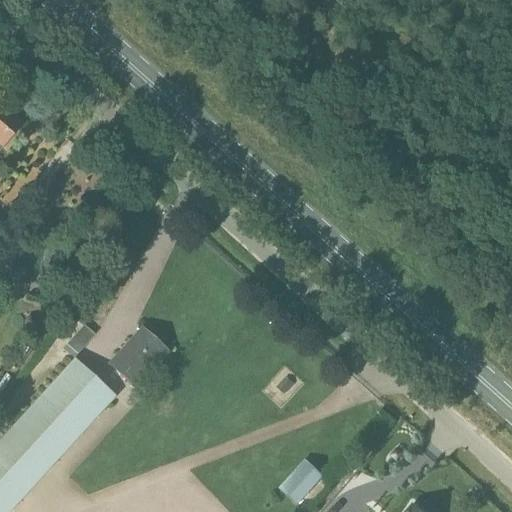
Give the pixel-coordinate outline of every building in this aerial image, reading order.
[(0,151),(24,124),(0,103),(0,151)] [(80,277),(89,262),(81,259),(86,251),(78,245),(73,252),(68,248),(58,261),(71,272),(80,277)] [(41,299),(65,302),(67,287),(43,285),(41,299)] [(142,331),(110,365),(134,387),(156,363),(153,361),(163,350),(142,331)] [(77,355),(85,347),(74,337),(66,346),(77,355)] [(115,396),(76,359),(0,443),(0,511),(8,511),(15,504),(17,505),(115,396)] [(278,490),(298,509),(325,479),(304,460),(278,490)]
